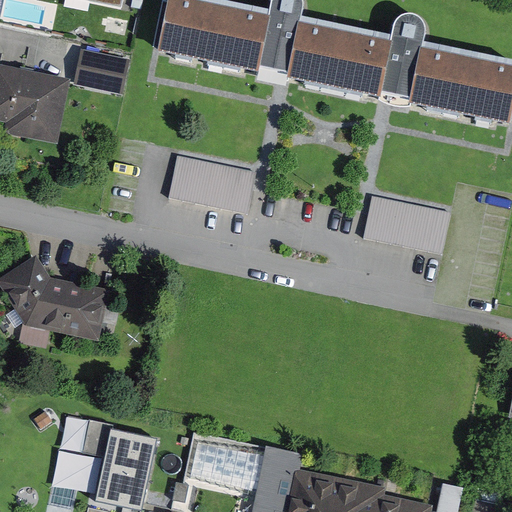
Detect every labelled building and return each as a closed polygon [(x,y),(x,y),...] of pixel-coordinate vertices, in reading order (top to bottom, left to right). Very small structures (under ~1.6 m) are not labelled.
[(127,0),(82,0),(126,9),(127,0)] [(273,18),(183,0),(171,0),(170,6),(160,54),(261,74),(273,18)] [(276,0),(273,18),(261,74),(270,79),(280,81),(290,80),(301,24),(305,5),(304,1),(303,0),(276,0)] [(399,24),(395,43),(383,99),(388,102),(392,104),(402,106),(409,107),(421,51),(428,30),(427,25),(424,21),(420,18),(416,17),(411,16),(406,17),(402,20),(399,24)] [(395,43),(301,24),(290,80),(383,99),(395,43)] [(511,70),(421,51),(409,107),(511,128),(511,121),(511,70)] [(75,79),(0,65),(0,118),(13,121),(11,133),(63,143),(75,79)] [(255,175),(175,160),(168,196),(249,211),(255,175)] [(454,218),(373,202),(367,238),(447,254),(454,218)] [(53,277),(38,254),(1,279),(31,326),(101,340),(108,290),(53,277)] [(89,441),(98,444),(105,417),(96,415),(89,441)] [(158,438),(114,429),(100,498),(145,507),(158,438)] [(254,511),(295,511),(307,469),(310,454),(271,445),(254,511)] [(295,511),(427,511),(430,499),(307,469),(295,511)] [(442,474),(435,511),(457,511),(463,477),(442,474)]
